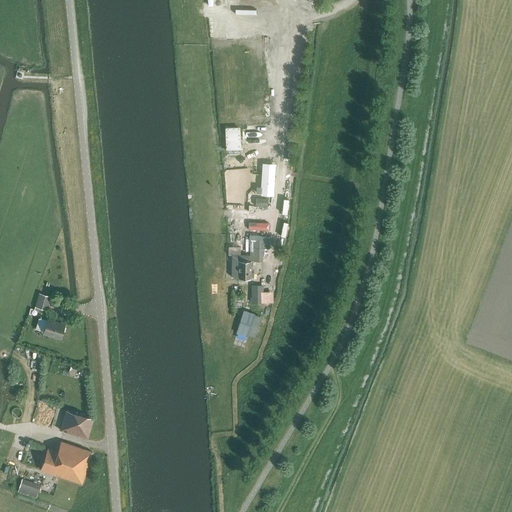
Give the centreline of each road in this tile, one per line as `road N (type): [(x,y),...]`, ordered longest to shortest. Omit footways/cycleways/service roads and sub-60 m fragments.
road 1 (track): [(241,511),(240,470),(317,327),(342,239),(376,0)]
road 2 (tertiary): [(116,511),(68,0)]
road 3 (track): [(274,232),(305,20),(355,0)]
road 4 (track): [(291,511),(342,395),(330,364)]
